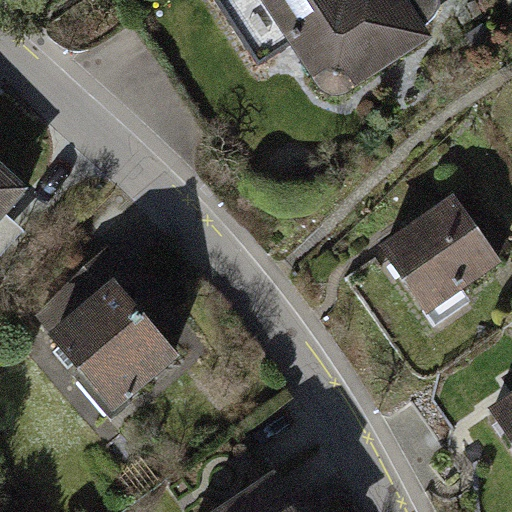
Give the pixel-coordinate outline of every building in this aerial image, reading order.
[(253,0),(305,83),(318,93),(340,94),(355,87),(434,32),(427,20),(445,7),(444,0),(253,0)] [(0,178),(0,225),(23,201),(0,178)] [(452,200),(366,255),(409,324),(496,269),(452,200)] [(113,289),(47,346),(113,423),(179,367),(113,289)] [(511,387),(476,412),(511,463),(511,387)] [(301,511),(274,473),(216,511),(301,511)]
